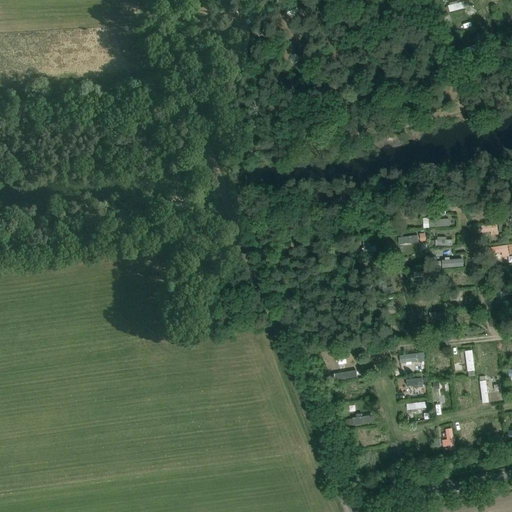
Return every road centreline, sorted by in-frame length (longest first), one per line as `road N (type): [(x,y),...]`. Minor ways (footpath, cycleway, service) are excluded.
road 1 (unclassified): [(349,511),(145,0)]
road 2 (unclassified): [(391,511),(412,500),(511,479)]
